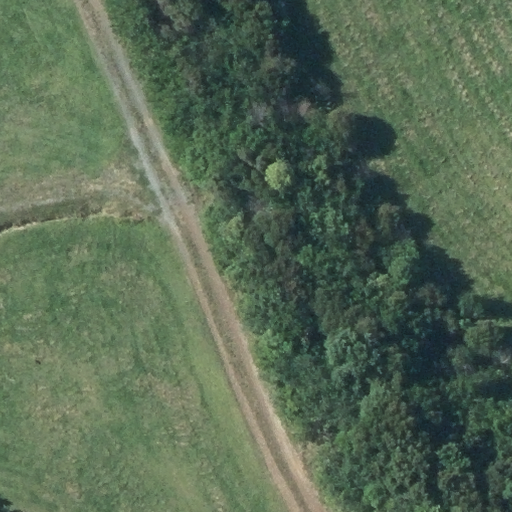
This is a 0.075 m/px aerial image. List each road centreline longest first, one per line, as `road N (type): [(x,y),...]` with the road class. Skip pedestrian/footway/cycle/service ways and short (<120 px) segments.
road 1 (track): [(104,0),(312,511)]
road 2 (track): [(166,162),(0,214)]
